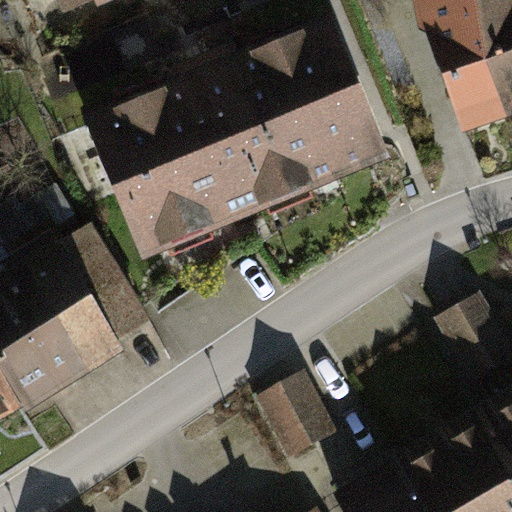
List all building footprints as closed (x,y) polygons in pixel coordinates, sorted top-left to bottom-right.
[(58,0),(64,14),(97,0),(58,0)] [(511,0),(413,0),(416,7),(462,135),(511,117),(511,0)] [(206,69),(85,118),(143,261),(388,161),(330,18),(206,69)] [(0,418),(21,406),(25,412),(68,387),(125,353),(118,342),(152,322),(92,221),(57,242),(51,231),(0,261),(0,418)] [(511,321),(496,290),(475,301),(502,353),(511,348),(511,321)] [(469,301),(441,316),(475,379),(504,363),(469,301)] [(307,369),(255,397),(290,460),(341,432),(307,369)] [(347,488),(335,495),(344,511),(511,511),(511,388),(481,407),(396,456),(397,459),(347,488)]
